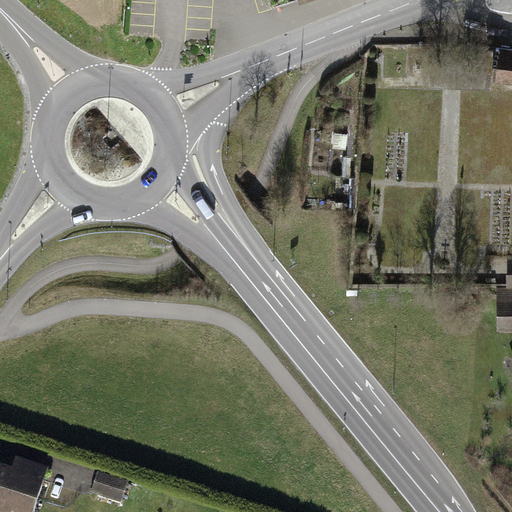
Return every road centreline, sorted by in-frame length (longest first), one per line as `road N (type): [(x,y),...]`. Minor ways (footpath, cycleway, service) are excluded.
road 1 (primary): [(253,275),(444,511)]
road 2 (tertiary): [(417,0),(222,81)]
road 3 (primary): [(253,275),(214,168),(222,81)]
road 4 (primary): [(156,183),(253,275)]
